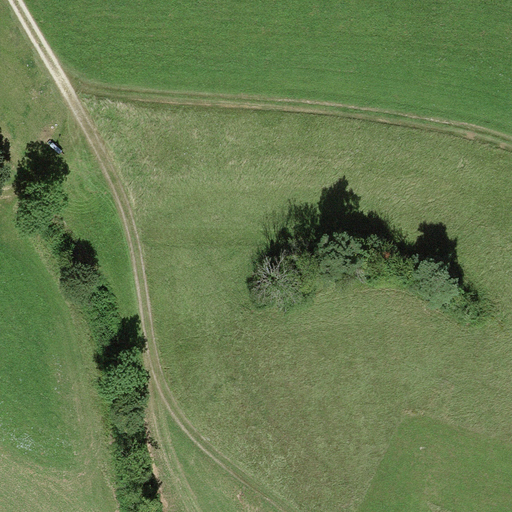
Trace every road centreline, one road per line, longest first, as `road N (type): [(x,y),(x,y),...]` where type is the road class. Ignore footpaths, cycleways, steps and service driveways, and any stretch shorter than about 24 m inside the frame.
road 1 (track): [(511,154),(468,133),(326,114),(61,99)]
road 2 (track): [(76,122),(0,223)]
